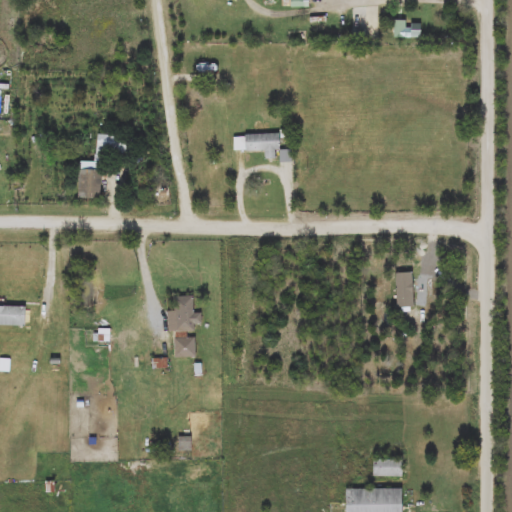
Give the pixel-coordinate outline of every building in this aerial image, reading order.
[(396,37),(396,21),(405,21),(405,37),(396,37)] [(266,151),(234,151),(234,135),(280,135),(280,150),(275,151),(275,159),(266,159),(266,151)] [(101,199),(80,198),(81,162),(102,163),(101,199)] [(175,297),(194,296),(195,313),(203,313),(203,324),(196,324),(196,357),(176,358),(175,297)] [(402,461),(402,477),(374,477),(374,461),(402,461)] [(403,511),(347,511),(347,489),(403,489),(403,511)]
